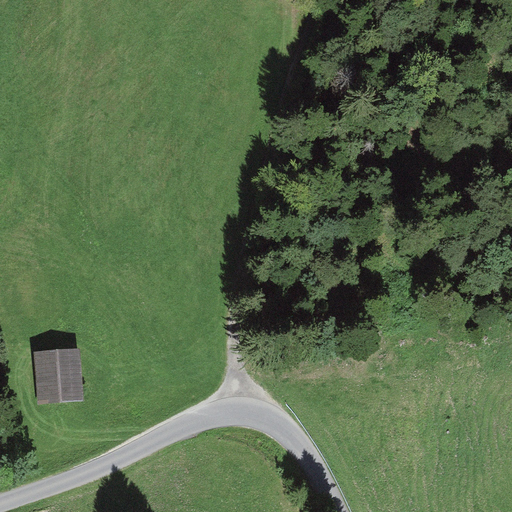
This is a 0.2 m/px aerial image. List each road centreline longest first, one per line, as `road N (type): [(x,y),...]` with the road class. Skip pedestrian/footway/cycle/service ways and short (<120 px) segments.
road 1 (track): [(320,0),(245,265),(239,412)]
road 2 (unclassified): [(0,503),(203,418),(239,412),(261,415),(289,436),(337,511)]
